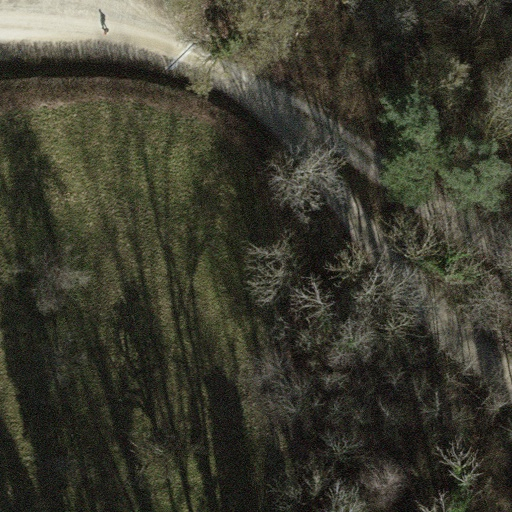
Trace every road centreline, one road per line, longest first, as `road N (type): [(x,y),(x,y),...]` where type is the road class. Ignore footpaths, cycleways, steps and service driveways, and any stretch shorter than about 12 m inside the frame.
road 1 (track): [(307,111),(389,252),(511,386)]
road 2 (track): [(0,26),(66,18),(167,45),(307,111)]
road 3 (track): [(307,111),(511,257)]
